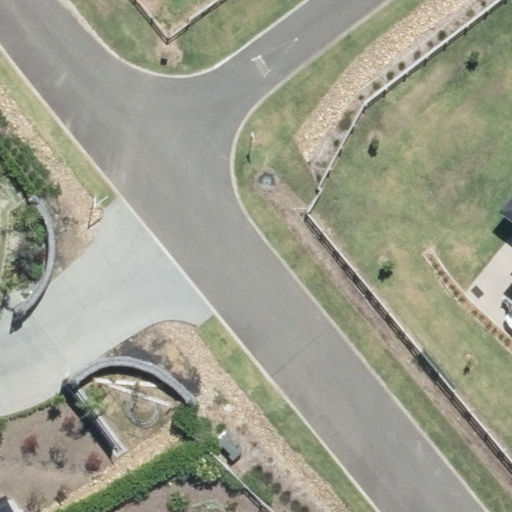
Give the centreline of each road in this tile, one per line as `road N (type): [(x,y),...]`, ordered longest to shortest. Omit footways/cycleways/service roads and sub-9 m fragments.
road 1 (residential): [(435,511),(153,158)]
road 2 (residential): [(153,158),(358,0)]
road 3 (residential): [(153,158),(26,0)]
